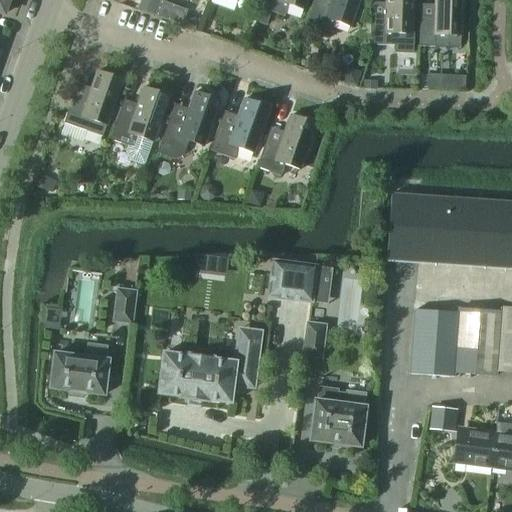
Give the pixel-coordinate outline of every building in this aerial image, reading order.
[(10,7),(12,0),(0,0),(0,13),(3,15),(7,6),(10,7)] [(150,0),(142,0),(138,12),(153,17),(158,3),(150,0)] [(303,11),(306,0),(263,0),(260,8),(284,17),(288,6),(303,11)] [(315,0),(306,25),(330,33),(335,22),(349,28),(359,0),(331,0),(329,6),(316,1),(316,0),(315,0)] [(371,3),(369,45),(395,46),(395,34),(411,35),(412,0),(385,0),(385,20),(371,20),(372,3),(371,3)] [(420,5),(419,36),(419,47),(444,48),(444,36),(460,36),(461,0),(434,0),(434,22),(420,21),(421,5),(420,5)] [(159,5),(154,18),(172,24),(177,12),(159,5)] [(346,74),(345,78),(347,82),(351,84),(355,81),(357,77),(354,73),(350,71),(346,74)] [(102,137),(122,81),(97,72),(85,104),(73,100),(78,85),(77,84),(63,124),(102,137)] [(123,100),(109,140),(133,149),(137,137),(152,142),(168,97),(143,88),(132,121),(119,116),(124,101),(123,100)] [(174,160),(183,155),(188,142),(203,147),(212,121),(219,101),(194,93),(182,125),(170,121),(175,105),(174,105),(157,154),(174,160)] [(224,112),(210,151),(234,160),(238,149),(252,154),(269,108),(244,100),(232,132),(219,128),(225,112),(224,112)] [(270,128),(256,168),(280,176),(284,165),(299,170),(315,125),(290,116),(279,148),(266,144),(271,128),(270,128)] [(200,191),(200,197),(204,201),(210,202),(214,198),(215,192),(211,187),(205,187),(200,191)] [(178,190),(177,200),(189,201),(190,190),(178,190)] [(251,192),(247,203),(259,207),(261,202),(257,194),(251,192)] [(511,269),(511,202),(391,194),(386,261),(511,269)] [(315,268),(316,267),(272,262),(267,297),(311,303),(313,285),(315,268)] [(126,265),(124,280),(135,281),(137,266),(126,265)] [(315,268),(313,285),(329,287),(331,270),(315,268)] [(131,324),(135,293),(117,290),(113,322),(131,324)] [(458,313),(454,374),(496,377),(496,372),(511,373),(511,309),(500,308),(500,313),(458,309),(458,313)] [(458,313),(414,311),(410,375),(453,378),(454,374),(458,313)] [(307,324),(303,356),(321,358),(324,326),(307,324)] [(255,379),(259,345),(237,342),(234,363),(213,360),(213,359),(185,355),(185,357),(163,354),(157,395),(179,397),(178,399),(208,402),(209,401),(230,404),(231,393),(243,394),(245,378),(255,379)] [(104,361),(105,348),(88,345),(86,358),(54,354),(49,389),(68,391),(68,393),(72,393),(72,392),(80,393),(80,394),(84,395),(84,393),(103,396),(108,361),(104,361)] [(315,401),(309,441),(360,448),(365,408),(362,408),(364,395),(346,392),(346,395),(336,394),(337,392),(319,389),(317,402),(315,401)] [(453,431),(456,411),(432,408),(429,428),(453,431)] [(511,424),(495,423),(494,436),(491,464),(490,469),(511,471),(511,424)] [(482,435),(483,432),(469,430),(469,434),(457,432),(453,464),(454,464),(455,460),(491,464),(494,436),(482,435)]
